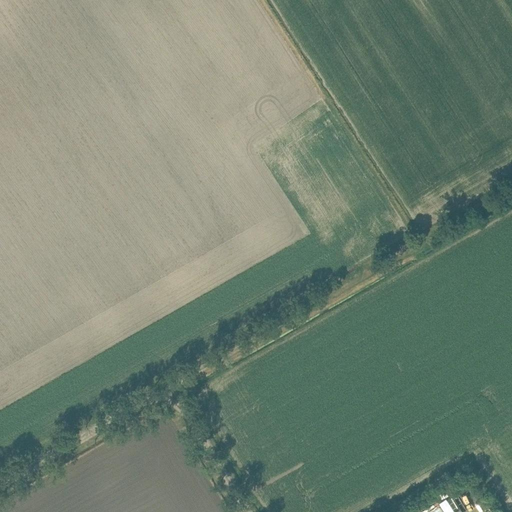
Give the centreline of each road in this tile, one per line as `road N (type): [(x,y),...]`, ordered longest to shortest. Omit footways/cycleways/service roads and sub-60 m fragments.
road 1 (track): [(511,193),(180,387)]
road 2 (track): [(258,511),(180,387),(164,387),(0,483)]
